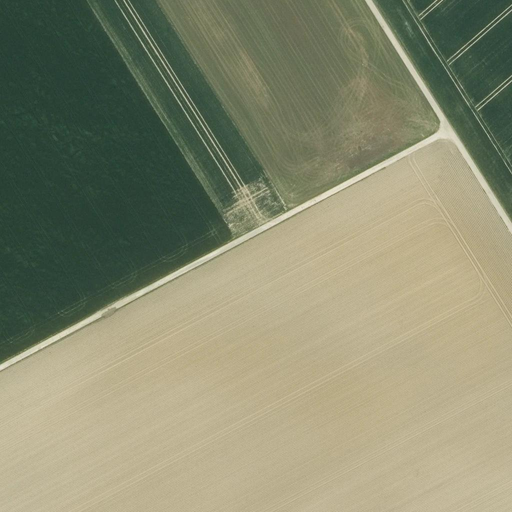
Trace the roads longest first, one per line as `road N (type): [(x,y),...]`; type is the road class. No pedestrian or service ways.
road 1 (track): [(447,130),(0,367)]
road 2 (track): [(365,0),(511,234)]
